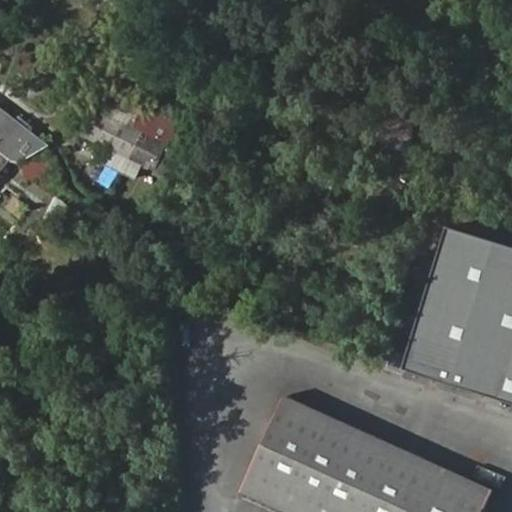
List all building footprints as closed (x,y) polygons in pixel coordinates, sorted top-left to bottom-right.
[(93,108),(81,137),(158,171),(170,143),(157,136),(165,118),(113,95),(105,113),(93,108)] [(0,172),(10,159),(21,162),(51,145),(0,106),(0,172)] [(385,115),(383,149),(412,151),(414,117),(385,115)] [(25,162),(32,195),(61,188),(54,156),(25,162)] [(511,242),(446,222),(401,366),(511,400),(511,242)] [(486,511),(498,483),(292,393),(244,503),(264,511),(486,511)]
